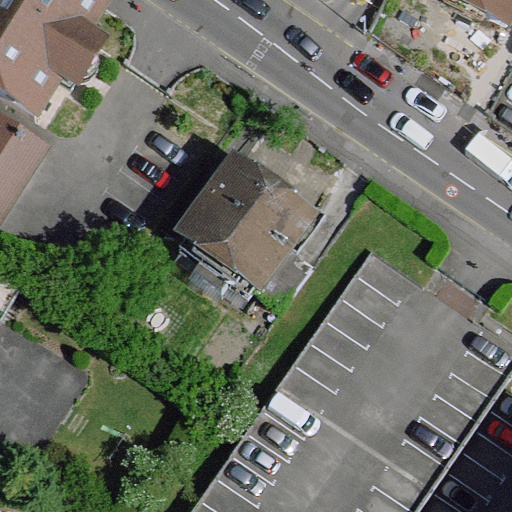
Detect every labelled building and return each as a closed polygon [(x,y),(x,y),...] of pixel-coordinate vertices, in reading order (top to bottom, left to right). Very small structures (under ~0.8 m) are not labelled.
[(115,7),(103,0),(0,0),(0,100),(42,127),(65,88),(85,101),(111,59),(91,46),(115,7)] [(446,0),(498,26),(510,0),(446,0)] [(0,124),(0,217),(42,150),(0,124)] [(234,167),(184,239),(259,292),(309,220),(234,167)] [(511,351),(371,255),(195,511),(415,511),(511,370),(511,351)]
